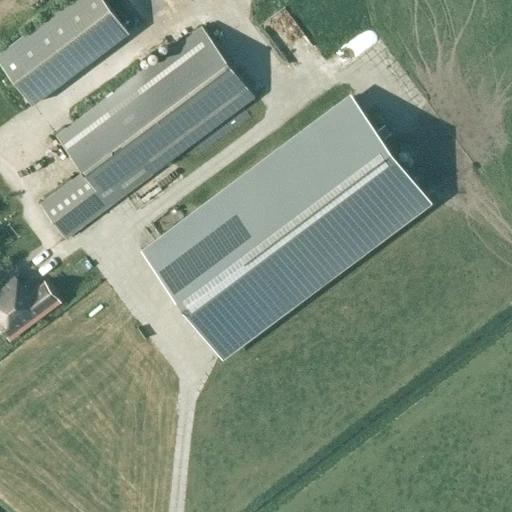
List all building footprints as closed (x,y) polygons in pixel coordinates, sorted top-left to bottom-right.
[(105,0),(66,0),(0,50),(0,61),(32,104),(129,31),(105,0)] [(66,238),(255,96),(202,25),(56,134),(83,170),(39,202),(66,238)] [(354,97),(145,253),(220,353),(428,196),(384,138),(391,133),(384,124),(378,129),(354,97)] [(14,265),(23,282),(44,270),(35,254),(14,265)] [(0,327),(10,340),(61,301),(45,280),(31,291),(25,284),(24,284),(18,276),(17,277),(14,273),(0,283),(0,327)]
